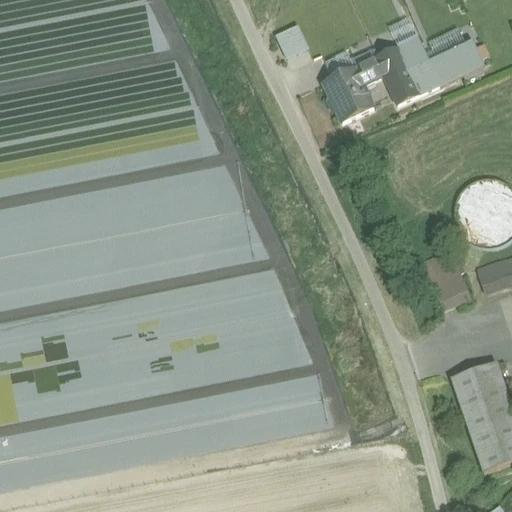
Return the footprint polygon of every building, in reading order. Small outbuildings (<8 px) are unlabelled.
[(429,66),(418,43),(377,63),(377,64),(356,74),(355,73),(324,87),(343,126),(374,112),(363,90),(385,80),(398,109),(483,69),(473,46),(429,66)] [(503,204),(498,201),(494,200),(489,199),(484,199),(480,199),(477,200),(473,202),(470,204),(466,207),(464,209),(462,212),(461,214),(459,217),(459,220),(458,223),(458,227),(458,231),(459,235),(460,239),(462,243),(465,246),(468,249),(470,251),(474,253),(478,254),(483,255),(488,256),(493,255),(499,252),(503,250),(506,247),(508,245),(510,242),(511,239),(511,238),(511,215),(510,212),(507,208),(503,204)] [(472,302),(452,256),(424,267),(443,313),(472,302)] [(511,261),(478,273),(485,295),(511,286),(511,261)] [(511,465),(511,410),(497,365),(451,381),(484,476),(511,465)]
